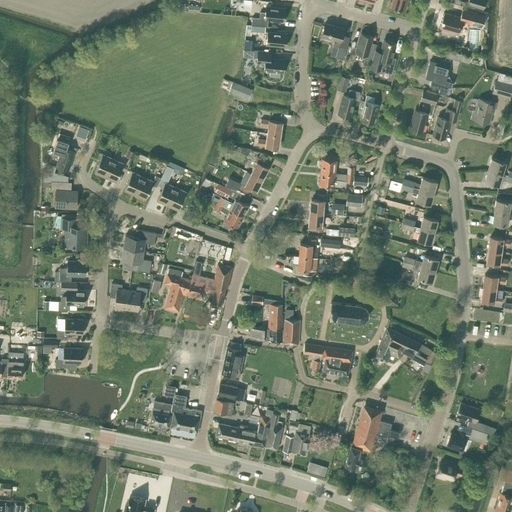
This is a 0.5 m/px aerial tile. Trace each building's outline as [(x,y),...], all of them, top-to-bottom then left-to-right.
[(392,0),(391,7),(404,11),(407,0),(392,0)] [(485,0),(468,0),(467,5),(483,9),(485,0)] [(251,25),(265,26),(267,26),(268,19),(284,21),(285,9),(266,7),(265,11),(265,12),(260,12),(259,18),(252,17),(251,24),(251,25)] [(443,13),(439,27),(441,28),(440,33),(457,37),(459,33),(462,22),(474,25),(482,27),(485,15),(478,13),(478,12),(477,12),(477,11),(464,7),(463,9),(462,9),(460,17),(443,13)] [(343,59),(349,37),(342,35),(344,29),(324,23),(321,36),(334,40),(333,46),(338,47),(336,57),(343,59)] [(251,24),(246,24),(245,35),(251,35),(251,31),(265,32),(265,26),(251,25),(251,24)] [(267,32),(266,44),(285,46),(287,34),(267,32)] [(363,63),(370,65),(375,50),(376,44),(371,42),(372,37),(361,33),(355,52),(366,55),(363,63)] [(384,40),(381,51),(375,50),(370,65),(370,68),(383,72),(384,69),(392,71),(396,59),(392,57),(395,43),(384,40)] [(283,72),(284,60),(270,59),(271,52),(254,50),(253,58),(256,58),(256,63),(264,64),(264,70),(270,71),(270,76),(280,77),(280,72),(283,72)] [(447,57),(469,63),(471,57),(448,52),(447,57)] [(430,83),(450,89),(452,82),(447,73),(450,63),(441,60),(440,64),(429,61),(425,75),(432,77),(430,83)] [(241,80),(254,85),(255,80),(243,76),(241,80)] [(345,92),(349,78),(340,76),(337,89),(345,92)] [(55,81),(43,77),(41,82),(52,87),(55,81)] [(491,93),(509,98),(511,87),(511,83),(495,79),(491,93)] [(232,82),(229,91),(248,99),(252,89),(232,82)] [(349,89),(347,96),(343,95),(338,114),(349,117),(354,99),(358,100),(360,92),(349,89)] [(420,100),(434,104),(437,94),(423,90),(420,100)] [(361,100),(357,113),(363,114),(361,120),(373,123),(378,104),(373,103),(375,98),(366,95),(365,101),(361,100)] [(455,99),(453,106),(452,110),(446,108),(443,118),(438,116),(433,135),(444,138),(449,119),(456,121),(457,119),(460,108),(462,101),(455,99)] [(472,119),(488,123),(491,110),(493,111),(495,103),(479,99),(476,111),(474,111),(472,119)] [(248,107),(240,107),(239,117),(258,118),(258,105),(248,104),(248,107)] [(414,110),(410,129),(421,132),(426,113),(414,110)] [(61,127),(63,121),(51,117),(49,124),(61,127)] [(269,120),(261,119),(258,119),(257,124),(260,125),(268,126),(267,133),(280,135),(281,122),(269,120)] [(265,146),(278,148),(280,135),(267,133),(266,140),(258,139),(257,144),(265,145),(265,146)] [(57,138),(53,149),(61,152),(56,167),(68,171),(74,152),(66,149),(68,142),(57,138)] [(250,148),(238,146),(238,147),(233,146),(232,149),(247,155),(250,148)] [(128,150),(125,156),(132,159),(135,153),(128,150)] [(94,172),(104,177),(113,158),(102,154),(94,172)] [(257,162),(251,173),(262,179),(268,167),(262,165),(264,160),(257,156),(254,160),(257,162)] [(124,163),(113,158),(104,177),(116,182),(124,163)] [(320,171),(335,173),(336,160),(322,158),(320,171)] [(511,177),(511,171),(503,169),(505,162),(491,158),(488,169),(502,174),(507,176),(511,177)] [(184,168),(168,161),(166,165),(174,169),(173,171),(181,175),(184,168)] [(175,187),(167,183),(173,169),(166,166),(160,180),(165,182),(157,200),(167,205),(175,187)] [(484,181),(498,185),(502,174),(488,169),(484,181)] [(76,208),(77,191),(71,190),(71,182),(68,182),(68,177),(52,171),(44,171),(43,181),(52,182),(52,189),(56,190),(55,207),(66,207),(66,208),(67,208),(67,207),(76,208)] [(124,190),(134,194),(142,176),(132,171),(124,190)] [(353,174),(346,174),(335,173),(320,171),(319,184),(333,186),(334,180),(346,181),(346,182),(352,183),(353,174)] [(256,191),(262,179),(251,173),(245,185),(242,184),(240,188),(248,192),(250,188),(256,191)] [(368,177),(354,175),(353,183),(367,185),(368,177)] [(153,181),(142,176),(134,194),(145,199),(153,181)] [(229,176),(225,185),(236,190),(240,182),(229,176)] [(402,183),(401,183),(433,193),(436,181),(422,177),(420,184),(403,179),(402,183)] [(205,178),(202,184),(206,186),(210,185),(212,181),(205,178)] [(216,202),(229,209),(243,216),(249,205),(235,198),(232,203),(228,200),(228,199),(226,198),(231,189),(220,184),(218,183),(215,191),(214,193),(210,200),(216,203),(216,202)] [(430,204),(433,193),(401,183),(400,188),(411,191),(418,193),(416,200),(430,204)] [(167,205),(178,210),(186,192),(175,187),(167,205)] [(362,195),(347,193),(345,205),(361,207),(362,195)] [(311,199),(310,212),(322,213),(323,200),(326,201),(327,196),(318,195),(318,200),(311,199)] [(511,213),(511,208),(509,208),(510,201),(496,199),(494,211),(511,213)] [(333,212),(345,212),(345,202),(334,201),(333,212)] [(243,216),(229,209),(216,202),(216,203),(213,208),(218,211),(219,210),(227,214),(223,220),(237,227),(243,216)] [(508,218),(511,218),(511,213),(494,211),(492,223),(507,225),(508,218)] [(321,226),(322,213),(310,212),(308,225),(315,226),(314,231),(323,231),(324,226),(321,226)] [(86,247),(87,226),(85,226),(85,219),(75,219),(74,218),(74,214),(68,214),(68,215),(61,215),(61,216),(57,216),(56,227),(61,227),(61,228),(66,228),(65,246),(86,247)] [(434,231),(437,220),(423,216),(420,227),(434,231)] [(415,221),(403,218),(402,222),(414,226),(415,221)] [(431,243),(434,231),(420,227),(414,226),(402,222),(401,227),(412,230),(418,232),(416,239),(431,243)] [(382,227),(374,225),(372,231),(380,233),(382,227)] [(338,236),(354,237),(354,228),(339,227),(338,236)] [(125,235),(123,247),(143,251),(145,243),(154,244),(155,236),(159,237),(159,239),(161,240),(161,237),(162,237),(162,234),(136,229),(134,236),(125,235)] [(490,236),(488,250),(501,251),(502,243),(510,245),(510,240),(502,239),(503,238),(490,236)] [(319,246),(339,249),(341,240),(320,237),(319,246)] [(202,245),(226,252),(228,244),(204,238),(202,245)] [(300,243),(298,256),(311,257),(312,244),(315,244),(316,239),(307,238),(307,244),(300,243)] [(121,260),(123,260),(122,267),(149,272),(151,261),(142,259),(143,251),(123,247),(121,260)] [(499,264),(507,265),(508,260),(500,258),(501,251),(488,250),(486,263),(499,265),(499,264)] [(424,255),(422,261),(416,259),(404,256),(403,261),(435,270),(438,259),(424,255)] [(312,276),(313,270),(316,271),(317,258),(311,257),(298,256),(297,269),(304,270),(303,275),(312,276)] [(197,259),(194,271),(202,273),(205,260),(197,259)] [(60,268),(59,272),(57,271),(55,271),(54,280),(59,280),(71,280),(71,275),(85,276),(85,261),(68,260),(67,268),(60,268)] [(348,262),(335,260),(334,268),(347,269),(348,262)] [(435,270),(403,261),(401,266),(413,270),(419,271),(417,278),(431,282),(435,270)] [(164,274),(167,264),(160,262),(157,272),(164,274)] [(191,279),(187,295),(202,298),(204,290),(213,292),(210,306),(220,308),(225,288),(227,289),(232,267),(217,264),(214,279),(214,280),(192,274),(191,279)] [(181,277),(182,273),(182,271),(169,268),(168,270),(164,283),(171,285),(165,307),(178,311),(183,294),(187,295),(191,279),(181,277)] [(485,274),(483,287),(495,289),(496,281),(504,283),(505,277),(497,276),(485,274)] [(61,302),(53,302),(53,310),(58,310),(58,309),(69,309),(70,304),(84,305),(84,290),(76,290),(77,282),(61,281),(61,289),(62,289),(62,298),(61,298),(61,302)] [(114,307),(126,308),(128,290),(121,289),(122,285),(111,283),(109,296),(116,297),(114,307)] [(136,291),(128,290),(126,308),(137,310),(139,301),(145,302),(147,288),(137,287),(136,291)] [(297,287),(294,288),(293,291),(294,294),(297,295),(300,294),(301,291),(300,288),(297,287)] [(494,296),(495,289),(483,287),(481,300),(493,302),(493,301),(501,303),(502,297),(494,296)] [(386,292),(386,304),(397,304),(397,292),(386,292)] [(264,297),(262,297),(262,296),(252,295),(251,304),(262,304),(262,303),(270,303),(269,329),(267,329),(266,340),(268,340),(282,342),(281,315),(281,301),(277,301),(277,300),(264,298),(264,297)] [(360,305),(331,302),(331,307),(330,313),(329,319),(358,323),(364,322),(367,318),(368,312),(365,307),(360,305)] [(511,302),(504,302),(502,310),(511,311),(511,302)] [(285,308),(285,314),(285,319),(283,319),(283,343),(298,344),(298,343),(299,320),(297,320),(292,319),(293,312),(293,308),(285,308)] [(57,338),(68,338),(68,333),(82,334),(83,319),(65,318),(65,330),(57,330),(57,338)] [(255,338),(264,340),(264,329),(251,327),(250,337),(255,338)] [(425,362),(430,364),(436,354),(431,350),(419,343),(420,343),(386,327),(374,356),(387,362),(390,354),(398,357),(399,356),(402,357),(403,353),(424,365),(425,362)] [(57,340),(43,339),(42,346),(57,347),(57,340)] [(243,356),(239,355),(241,344),(231,342),(230,347),(227,347),(221,373),(228,375),(228,376),(238,378),(243,356)] [(322,346),(304,343),(303,352),(316,354),(315,360),(314,360),(313,368),(319,369),(321,361),(321,360),(322,357),(319,356),(320,355),(320,354),(322,346)] [(319,356),(322,357),(325,357),(323,369),(347,374),(350,362),(351,361),(352,351),(322,346),(320,354),(320,355),(319,356)] [(55,367),(67,367),(67,369),(76,370),(76,362),(81,363),(82,348),(64,347),(63,359),(56,359),(55,367)] [(8,360),(7,376),(22,377),(23,361),(8,360)] [(242,400),(245,389),(219,383),(217,395),(242,400)] [(170,427),(185,430),(197,432),(201,411),(184,408),(187,396),(174,394),(172,407),(171,411),(173,412),(170,427)] [(228,402),(216,399),(213,412),(226,414),(228,402)] [(150,423),(168,427),(171,411),(172,407),(164,405),(164,403),(154,401),(150,423)] [(244,415),(249,416),(250,414),(252,405),(246,403),(244,415)] [(479,409),(460,403),(456,416),(474,423),(475,421),(479,409)] [(380,411),(365,407),(354,443),(369,447),(371,440),(376,442),(377,435),(387,437),(391,423),(377,419),(380,411)] [(250,414),(249,416),(248,422),(259,424),(257,432),(255,431),(252,444),(264,446),(272,413),(272,410),(266,409),(265,417),(261,416),(250,414)] [(297,412),(297,411),(292,409),(289,419),(295,421),(296,418),(299,419),(300,413),(297,412)] [(278,414),(272,413),(264,446),(277,449),(282,426),(281,426),(283,422),(277,420),(278,414)] [(467,426),(472,428),(484,432),(487,424),(475,421),(474,423),(469,421),(467,426)] [(215,436),(236,440),(239,428),(218,423),(215,436)] [(255,431),(254,431),(246,430),(247,426),(240,424),(239,425),(239,428),(236,440),(252,444),(255,431)] [(297,431),(295,431),(294,436),(286,435),(283,450),(304,455),(310,427),(298,424),(297,431)] [(492,435),(496,428),(487,424),(484,432),(487,433),(492,435)] [(484,432),(472,428),(469,434),(466,433),(467,432),(459,429),(457,434),(450,432),(446,445),(462,450),(466,437),(483,443),(487,433),(484,432)] [(390,429),(388,435),(397,438),(399,431),(390,429)] [(354,446),(351,445),(345,464),(347,465),(348,467),(351,468),(353,466),(363,469),(368,450),(373,451),(376,442),(371,440),(369,447),(354,443),(353,444),(355,444),(354,446)] [(408,475),(412,462),(406,457),(395,469),(396,472),(408,475)] [(452,479),(455,472),(461,475),(463,470),(456,467),(440,462),(436,475),(445,479),(445,476),(452,479)] [(495,509),(504,511),(508,511),(511,499),(511,495),(511,491),(511,469),(501,466),(498,477),(505,479),(501,492),(500,492),(498,500),(495,509)] [(129,497),(128,506),(125,505),(123,511),(152,511),(153,510),(143,508),(145,500),(129,497)]
